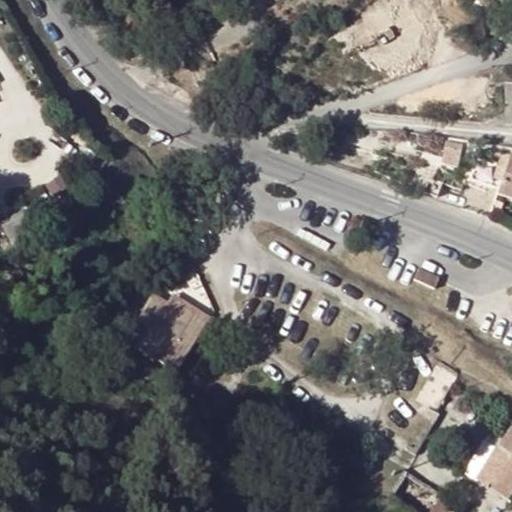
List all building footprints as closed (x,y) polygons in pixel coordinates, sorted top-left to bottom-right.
[(446,143),(441,163),(459,167),(463,147),(446,143)] [(481,184),(499,190),(510,157),(493,151),(481,184)] [(498,195),(511,199),(511,154),(510,157),(499,190),(498,195)] [(410,186),(437,197),(442,183),(432,178),(437,164),(420,161),(410,186)] [(76,273),(81,287),(98,280),(93,267),(76,273)] [(438,278),(419,271),(415,281),(434,289),(438,278)] [(180,329),(189,313),(178,305),(168,322),(180,329)] [(180,329),(168,322),(145,307),(124,341),(178,374),(199,341),(209,325),(189,313),(180,329)] [(511,430),(511,429),(497,451),(484,471),(472,464),(466,474),(506,499),(511,489),(511,430)] [(485,444),(472,464),(484,471),(497,451),(485,444)] [(213,492),(218,481),(206,473),(199,483),(213,492)]
